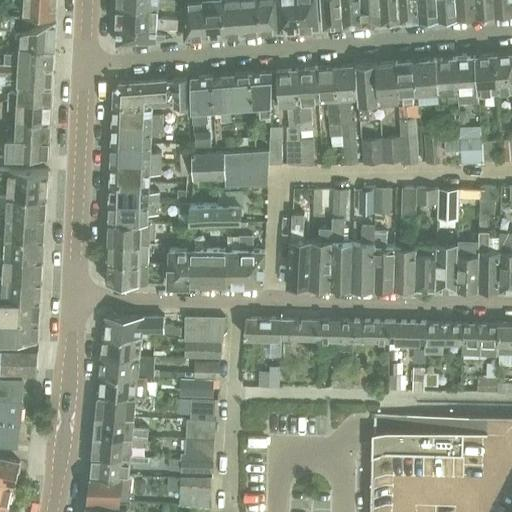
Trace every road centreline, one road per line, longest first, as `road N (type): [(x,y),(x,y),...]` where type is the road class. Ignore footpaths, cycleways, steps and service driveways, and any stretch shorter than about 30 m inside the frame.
road 1 (residential): [(511,301),(73,298)]
road 2 (residential): [(84,63),(511,31)]
road 3 (residential): [(73,298),(84,63)]
road 4 (residential): [(51,511),(73,298)]
